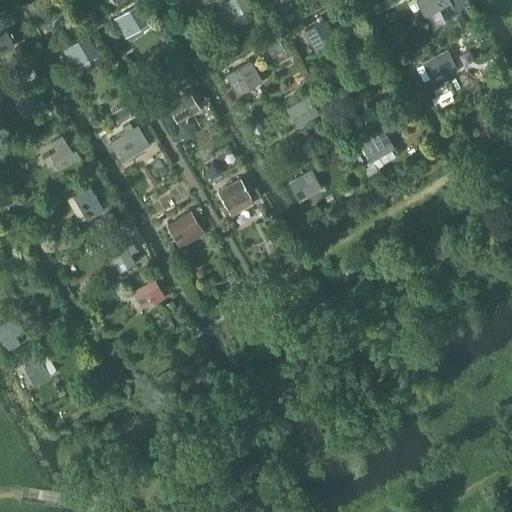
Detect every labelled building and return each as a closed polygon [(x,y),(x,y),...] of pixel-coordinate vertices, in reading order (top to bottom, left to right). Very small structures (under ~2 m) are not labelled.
[(250,0),(224,0),(217,4),(226,19),(253,4),(250,0)] [(416,0),(425,15),(451,1),(450,0),(416,0)] [(138,4),(115,18),(126,36),(127,35),(141,27),(142,26),(149,22),(138,4)] [(74,28),(65,11),(49,20),(57,35),(74,28)] [(469,27),(461,13),(451,19),(458,32),(469,27)] [(326,17),(303,30),(315,50),(338,36),(326,17)] [(6,29),(0,32),(0,53),(15,46),(6,29)] [(87,35),(66,48),(75,65),(96,52),(87,35)] [(448,47),(422,61),(431,78),(442,72),(457,64),(448,47)] [(211,48),(204,51),(210,61),(216,58),(211,48)] [(377,55),(354,69),(365,87),(388,74),(377,55)] [(251,58),(225,73),(233,86),(258,71),(251,58)] [(499,69),(495,62),(484,67),(488,74),(499,69)] [(20,75),(25,82),(36,75),(32,68),(20,75)] [(186,69),(173,77),(179,87),(192,79),(186,69)] [(511,95),(506,84),(485,95),(495,114),(508,107),(511,104),(511,95)] [(32,87),(17,95),(27,113),(45,103),(40,93),(36,95),(32,87)] [(190,89),(166,103),(177,122),(201,108),(190,89)] [(309,94),(286,107),(297,125),(319,112),(309,94)] [(116,118),(129,111),(126,105),(113,113),(116,118)] [(65,121),(59,125),(63,131),(69,128),(65,121)] [(125,131),(109,141),(121,162),(151,145),(138,123),(133,126),(130,121),(122,126),(125,131)] [(382,127),(359,140),(370,158),(393,145),(382,127)] [(49,140),(44,131),(31,138),(36,148),(49,140)] [(56,150),(50,154),(58,168),(76,157),(76,158),(77,160),(81,157),(77,150),(73,152),(62,134),(51,141),(56,149),(56,150)] [(213,164),(206,168),(212,178),(219,174),(213,164)] [(251,173),(247,166),(240,169),(244,177),(251,173)] [(312,168),(288,181),(299,200),(322,186),(312,168)] [(240,176),(217,189),(231,215),(254,202),(240,176)] [(88,182),(72,191),(87,216),(103,207),(88,182)] [(191,208),(166,223),(177,241),(201,226),(191,208)] [(111,211),(96,219),(103,231),(117,222),(111,211)] [(118,227),(109,232),(114,241),(124,235),(118,227)] [(123,241),(108,251),(109,254),(120,271),(136,261),(131,252),(137,248),(130,237),(124,242),(123,241)] [(155,277),(133,290),(142,306),(152,300),(154,303),(166,296),(155,277)] [(238,284),(231,288),(236,296),(243,291),(238,284)] [(172,299),(165,304),(169,311),(177,306),(172,299)] [(13,309),(0,316),(0,337),(1,340),(3,339),(8,349),(20,342),(16,334),(24,329),(13,309)] [(37,354),(16,366),(19,371),(25,368),(35,385),(50,376),(37,354)]
